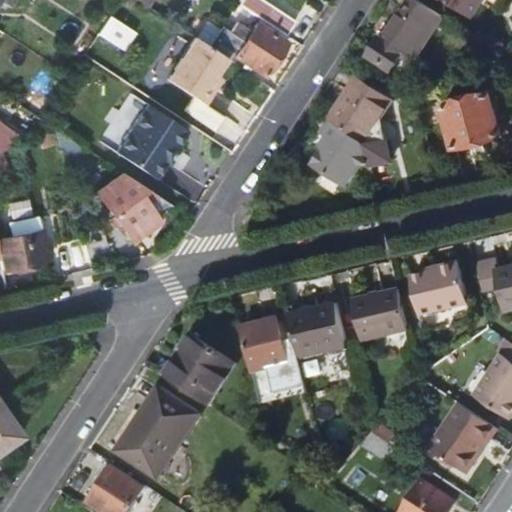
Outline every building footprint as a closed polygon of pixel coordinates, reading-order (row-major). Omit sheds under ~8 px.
[(260,0),(243,0),(240,6),(285,35),(294,23),(260,0)] [(384,33),(372,52),(396,67),(414,39),(423,45),(443,14),(421,0),(416,0),(409,11),(406,8),(388,36),(384,33)] [(443,0),(472,18),(483,0),(443,0)] [(96,33),(120,49),(131,33),(107,16),(96,33)] [(285,43),(253,23),(247,33),(224,18),(206,45),(226,59),(228,60),(231,55),(243,62),(239,67),(247,72),(250,67),(264,76),(285,43)] [(96,33),(85,49),(120,73),(131,56),(120,49),(96,33)] [(226,59),(194,38),(167,80),(190,95),(204,104),(215,87),(210,83),(226,59)] [(363,65),(398,88),(401,84),(388,76),(391,72),(368,58),(363,65)] [(360,79),(332,121),(367,145),(371,165),(372,167),(393,162),(388,134),(378,128),(395,101),(360,79)] [(495,91),(446,102),(457,149),(506,140),(495,91)] [(190,95),(181,109),(213,131),(222,116),(204,104),(190,95)] [(147,104),(114,153),(154,179),(165,163),(167,164),(178,148),(175,147),(186,130),(147,104)] [(371,165),(367,145),(332,121),(332,120),(323,134),(331,140),(314,166),(347,188),(361,167),(371,165)] [(0,124),(0,151),(12,146),(24,141),(0,124)] [(97,194),(132,241),(160,220),(154,214),(167,203),(122,173),(97,194)] [(15,235),(0,238),(0,257),(0,258),(3,268),(44,259),(41,247),(47,245),(43,228),(41,229),(38,215),(11,222),(15,235)] [(439,272),(413,278),(422,315),(470,303),(461,262),(438,267),(439,272)] [(511,266),(496,270),(505,311),(511,308),(511,266)] [(353,297),(363,337),(410,326),(400,285),(353,297)] [(292,312),(303,357),(350,346),(340,303),(292,312)] [(243,325),(254,369),(262,367),(289,361),(280,317),(243,325)] [(171,379),(217,410),(245,367),(199,337),(171,379)] [(502,355),(475,396),(511,420),(511,419),(511,353),(508,359),(502,355)] [(254,369),(257,383),(265,382),(262,367),(254,369)] [(161,389),(140,419),(181,447),(202,415),(161,389)] [(460,402),(430,449),(465,473),(486,441),(490,444),(500,429),(460,402)] [(0,405),(0,451),(17,439),(20,437),(0,405)] [(120,450),(160,478),(181,447),(140,419),(120,450)] [(370,437),(363,445),(371,450),(382,439),(373,434),(370,437)] [(305,469),(328,484),(331,480),(327,460),(308,464),(305,469)] [(132,511),(148,490),(114,467),(91,502),(104,511),(132,511)] [(449,511),(455,502),(423,480),(402,511),(449,511)]
